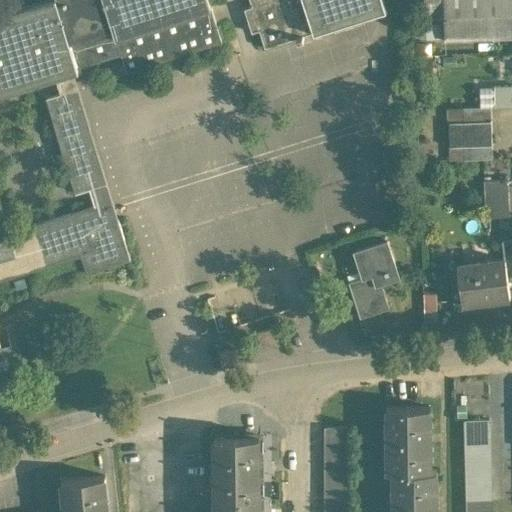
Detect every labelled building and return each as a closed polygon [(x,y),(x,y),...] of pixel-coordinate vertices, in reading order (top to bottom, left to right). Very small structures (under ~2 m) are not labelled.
[(80,69),(73,48),(117,35),(105,0),(46,0),(0,14),(0,387),(14,384),(7,363),(11,362),(9,354),(5,355),(0,339),(0,279),(83,254),(88,272),(131,259),(119,219),(108,222),(102,203),(96,205),(11,231),(0,195),(0,93),(56,76),(74,71),(80,69)] [(221,40),(208,0),(105,0),(127,70),(174,56),(221,40)] [(250,0),(252,3),(244,6),(252,29),(259,27),(265,46),(297,36),(298,39),(304,37),(303,34),(386,8),(383,0),(250,0)] [(511,0),(424,0),(425,18),(444,18),(445,39),(511,36),(511,0)] [(119,219),(74,71),(56,76),(61,92),(67,90),(91,169),(96,185),(90,187),(96,205),(102,203),(108,222),(119,219)] [(511,84),(494,85),(495,105),(511,104),(511,84)] [(91,169),(67,90),(61,92),(47,96),(71,176),(91,169)] [(491,105),(463,106),(464,120),(450,121),(450,145),(464,144),(465,158),(493,157),(491,105)] [(91,169),(71,176),(76,191),(90,187),(96,185),(91,169)] [(508,177),(484,179),(486,216),(510,215),(508,177)] [(511,238),(502,240),(504,258),(505,258),(508,279),(511,278),(511,238)] [(387,239),(354,250),(365,281),(351,286),(361,315),(389,306),(381,282),(399,276),(387,239)] [(504,258),(458,264),(460,280),(452,281),(454,301),(462,300),(462,301),(510,295),(508,279),(505,258),(504,258)] [(431,469),(431,406),(387,407),(388,470),(394,470),(394,511),(437,511),(437,469),(431,469)] [(490,417),(465,418),(466,431),(490,430),(490,417)] [(350,425),(325,425),(325,438),(350,438),(350,425)] [(490,430),(466,431),(466,442),(491,442),(490,430)] [(260,511),(260,435),(215,435),(215,511),(260,511)] [(350,438),(325,438),(326,449),(350,449),(350,438)] [(491,442),(466,442),(466,454),(491,453),(491,442)] [(350,449),(326,449),(326,461),(350,461),(350,449)] [(491,453),(466,454),(467,465),(491,465),(491,453)] [(350,461),(326,461),(326,472),(350,472),(350,461)] [(491,465),(467,465),(467,477),(491,476),(491,465)] [(350,472),(326,472),(326,484),(350,484),(350,472)] [(109,511),(105,474),(62,479),(65,510),(63,510),(64,511),(65,511),(109,511)] [(491,476),(467,477),(467,488),(492,487),(491,476)] [(350,484),(326,484),(326,495),(350,495),(350,484)] [(492,487),(467,488),(467,499),(492,499),(492,487)] [(350,495),(326,495),(326,507),(350,507),(350,495)] [(492,499),(467,499),(467,511),(492,510),(492,499)]
